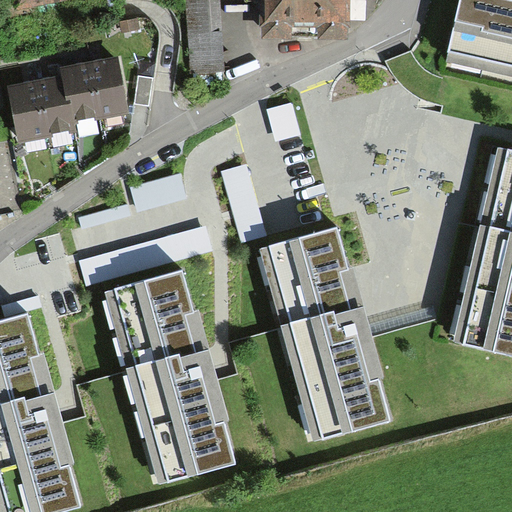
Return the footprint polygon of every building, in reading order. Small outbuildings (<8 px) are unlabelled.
[(14,0),(16,9),(60,0),(14,0)] [(225,71),(222,0),(187,0),(190,73),(225,71)] [(348,0),(264,0),(264,37),(348,37),(348,0)] [(511,0),(460,0),(446,61),(511,76),(511,0)] [(76,123),(129,112),(117,56),(61,67),(63,74),(67,100),(72,100),(76,123)] [(67,100),(63,74),(5,86),(17,145),(78,133),(76,123),(72,100),(67,100)] [(154,77),(139,75),(134,104),(149,106),(154,77)] [(290,105),(268,112),(277,140),(298,133),(290,105)] [(511,149),(494,145),(453,341),(511,353),(511,149)] [(247,166),(222,173),(243,242),(268,234),(247,166)] [(179,175),(131,187),(137,210),(185,198),(179,175)] [(127,206),(79,219),(82,227),(130,213),(127,206)] [(204,226),(79,263),(86,286),(211,250),(204,226)] [(336,227),(260,248),(313,442),(390,421),(379,378),(383,376),(354,269),(348,271),(336,227)] [(180,271),(105,292),(159,481),(231,461),(220,419),(227,417),(198,313),(192,315),(180,271)] [(25,312),(0,319),(0,511),(52,511),(79,505),(68,464),(74,462),(43,352),(37,354),(25,312)]
